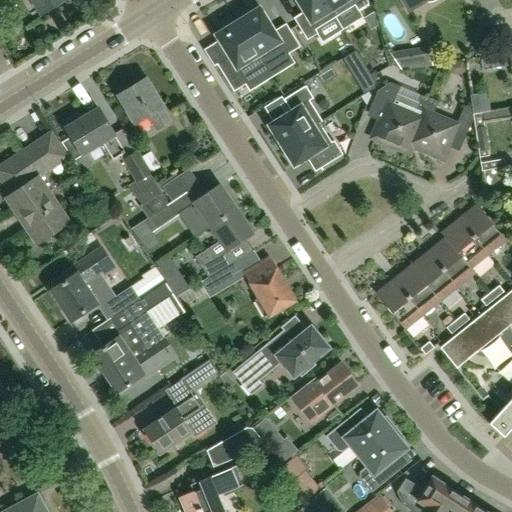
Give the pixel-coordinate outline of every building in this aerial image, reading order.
[(32,0),(42,16),(67,1),(68,0),(32,0)] [(334,18),(323,0),(295,0),(303,12),(293,18),(307,40),(317,34),(315,30),(334,18)] [(323,0),(334,18),(354,6),(357,11),(368,5),(366,0),(323,0)] [(402,0),(408,8),(421,0),(402,0)] [(237,21),(263,64),(284,51),(286,55),(300,47),(285,24),(273,31),(259,8),(237,21)] [(242,77),(263,64),(237,21),(215,35),(228,57),(216,64),(233,92),(246,84),(242,77)] [(404,77),(437,69),(433,53),(400,61),(404,77)] [(492,68),(506,66),(504,56),(491,58),(492,68)] [(42,71),(61,65),(58,57),(40,63),(42,71)] [(163,107),(164,106),(148,78),(121,94),(138,122),(151,115),(159,128),(172,121),(163,107)] [(376,92),(376,93),(394,101),(400,87),(390,83),(376,92)] [(318,122),(319,123),(322,122),(309,101),(312,98),(305,86),(283,100),(290,112),(268,126),(280,146),(318,122)] [(421,96),(418,103),(401,96),(396,107),(388,104),(373,139),(409,154),(412,148),(409,146),(429,100),(421,96)] [(412,148),(441,160),(454,128),(466,133),(472,118),(471,110),(464,107),(456,125),(433,115),(438,103),(429,100),(409,146),(412,148)] [(126,151),(115,133),(100,108),(68,127),(85,155),(105,143),(115,158),(122,154),(126,151)] [(511,119),(509,110),(475,115),(482,158),(490,156),(485,123),(511,119)] [(331,143),(319,123),(318,122),(280,146),(293,166),(311,155),(320,169),(342,155),(334,141),(331,143)] [(55,138),(44,145),(42,141),(0,168),(0,174),(13,194),(8,198),(38,242),(69,221),(39,176),(28,183),(24,176),(40,165),(42,168),(64,153),(55,138)] [(150,174),(153,172),(143,156),(139,149),(124,158),(137,181),(150,174)] [(503,159),(480,163),(481,171),(504,167),(503,159)] [(172,202),(199,185),(189,169),(178,176),(176,173),(160,184),(172,202)] [(161,193),(150,174),(137,181),(129,187),(142,206),(159,194),(161,193)] [(202,212),(212,227),(239,209),(223,184),(196,202),(196,203),(183,213),(187,220),(202,212)] [(461,219),(490,256),(508,242),(479,205),(461,219)] [(152,234),(172,220),(164,208),(144,221),(152,234)] [(229,250),(246,239),(256,233),(239,209),(212,227),(222,243),(198,257),(211,278),(232,265),(237,262),(229,250)] [(443,233),(476,275),(477,274),(473,269),(490,256),(461,219),(443,233)] [(430,252),(459,288),(476,275),(443,233),(443,234),(447,238),(430,252)] [(87,287),(115,269),(101,248),(70,269),(74,275),(50,291),(70,321),(97,303),(87,287)] [(413,265),(442,302),(459,288),(430,252),(413,265)] [(270,258),(261,263),(247,272),(262,297),(257,300),(267,318),(296,300),(270,256),(269,257),(270,258)] [(203,283),(208,291),(210,295),(239,277),(232,265),(211,278),(203,283)] [(425,316),(442,302),(413,265),(396,279),(425,316)] [(425,316),(396,279),(377,293),(406,330),(425,316)] [(103,307),(111,319),(112,318),(143,297),(145,296),(146,296),(150,293),(143,283),(132,290),(131,288),(103,307)] [(491,293),(495,299),(504,292),(499,286),(491,293)] [(495,299),(491,293),(482,300),(487,306),(495,299)] [(115,333),(118,338),(93,355),(117,392),(141,377),(142,377),(175,355),(164,338),(159,341),(153,332),(184,311),(172,294),(146,312),(145,310),(149,307),(143,297),(112,318),(120,330),(115,333)] [(451,314),(442,321),(446,327),(455,320),(451,314)] [(457,320),(461,326),(470,320),(465,314),(457,320)] [(461,326),(457,320),(447,328),(452,334),(461,326)] [(290,336),(284,328),(256,350),(258,352),(249,360),(247,357),(232,369),(243,382),(254,373),(259,380),(282,361),(294,376),(299,372),(302,376),(317,364),(314,361),(330,348),(313,326),(297,338),(290,336)] [(463,330),(441,348),(458,368),(480,350),(463,330)] [(78,359),(95,351),(90,340),(73,348),(78,359)] [(205,342),(192,347),(196,358),(209,352),(205,342)] [(429,342),(421,349),(425,354),(433,348),(429,342)] [(190,391),(217,373),(209,362),(182,379),(190,391)] [(334,404),(333,404),(358,385),(343,364),(319,383),(315,378),(292,396),(312,422),(334,404)] [(205,429),(195,413),(200,409),(193,397),(143,430),(159,455),(193,433),(194,436),(205,429)] [(511,397),(488,423),(504,438),(511,428),(511,397)] [(354,414),(327,438),(339,452),(345,452),(352,446),(361,456),(396,426),(387,416),(384,418),(377,411),(365,422),(361,422),(354,414)] [(396,426),(361,456),(369,466),(362,472),(362,478),(374,492),(401,469),(395,462),(396,458),(408,447),(402,440),(405,437),(396,426)] [(266,445),(252,428),(247,427),(206,451),(213,467),(266,445)] [(237,484),(245,480),(239,465),(231,468),(190,484),(193,491),(178,497),(183,511),(225,511),(217,492),(237,484)] [(487,511),(433,477),(425,488),(424,490),(406,479),(397,492),(402,505),(413,511),(487,511)] [(46,511),(37,496),(7,511),(46,511)]
